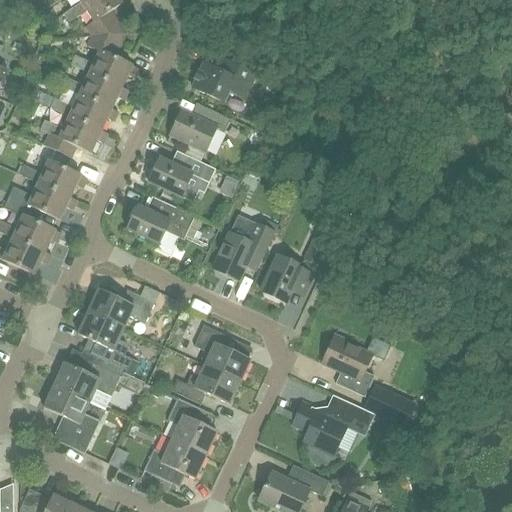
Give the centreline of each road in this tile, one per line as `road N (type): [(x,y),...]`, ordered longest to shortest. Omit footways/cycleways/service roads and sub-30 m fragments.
road 1 (residential): [(212,511),(282,368),(270,332),(89,243)]
road 2 (residential): [(89,243),(96,210),(153,103),(175,35),(157,0)]
road 3 (residential): [(156,511),(52,463),(2,460)]
road 4 (residential): [(2,460),(2,393),(48,322)]
